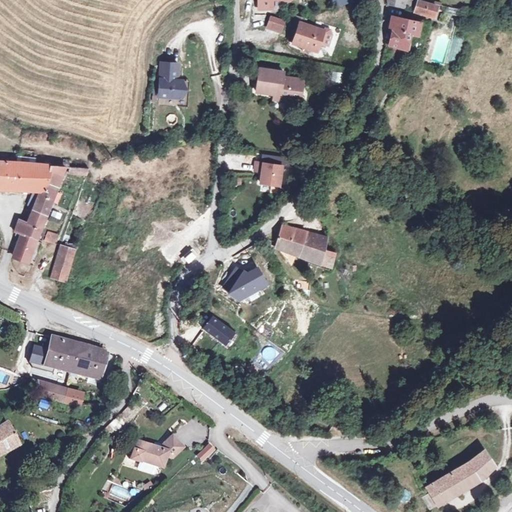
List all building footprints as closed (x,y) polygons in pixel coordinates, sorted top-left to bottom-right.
[(255,0),(256,9),(270,9),(270,0),(255,0)] [(414,10),(430,14),(435,14),(437,4),(431,3),(431,2),(418,0),(386,0),(388,4),(406,9),(408,2),(416,2),(414,10)] [(445,12),(457,15),(460,6),(451,4),(447,3),(445,12)] [(409,36),(417,37),(420,26),(416,24),(416,21),(413,20),(412,23),(401,20),(402,16),(394,15),(393,19),(390,18),(387,27),(391,29),(387,44),(393,47),(392,53),(395,54),(394,55),(405,57),(409,36)] [(284,21),(271,16),(267,27),(280,31),(284,21)] [(334,29),(302,21),(294,43),(305,48),(304,51),(311,55),(312,50),(321,53),(324,45),(333,48),(336,35),(334,29)] [(176,61),(160,60),(157,93),(177,94),(180,94),(183,86),(181,78),(175,77),(176,61)] [(251,94),(270,98),(276,99),(276,104),(296,107),(300,85),(280,81),(281,76),(255,71),(251,94)] [(187,78),(181,78),(183,86),(180,94),(177,94),(176,103),(186,104),(187,78)] [(344,143),(352,148),(360,135),(351,130),(344,143)] [(360,135),(352,148),(354,150),(362,137),(360,135)] [(362,137),(354,150),(362,155),(371,143),(362,137)] [(0,189),(17,191),(19,161),(18,161),(0,160),(0,189)] [(22,162),(19,161),(17,191),(32,193),(41,193),(45,193),(49,167),(50,166),(22,162)] [(280,164),(254,162),(253,170),(260,170),(259,180),(278,182),(280,164)] [(41,193),(34,210),(33,211),(46,216),(62,178),(66,168),(64,168),(50,166),(49,167),(45,193),(41,193)] [(126,183),(124,192),(135,194),(137,185),(126,183)] [(26,207),(34,210),(41,193),(32,193),(26,207)] [(46,216),(33,211),(28,225),(19,224),(14,234),(19,236),(11,257),(26,263),(36,239),(46,216)] [(324,251),(327,238),(280,226),(275,250),(331,269),(334,254),(324,251)] [(47,233),(44,241),(54,245),(56,237),(47,233)] [(67,279),(77,247),(63,244),(61,247),(52,275),(67,279)] [(265,281),(256,265),(246,271),(242,268),(227,289),(239,297),(265,281)] [(309,294),(311,282),(298,281),(297,293),(309,294)] [(203,330),(226,348),(236,335),(213,318),(203,330)] [(201,332),(193,341),(206,352),(214,344),(201,332)] [(65,368),(73,370),(80,346),(54,338),(50,352),(36,348),(32,364),(35,369),(50,372),(51,367),(65,371),(65,368)] [(110,355),(80,346),(73,370),(81,372),(81,375),(102,380),(110,355)] [(0,370),(0,382),(8,385),(11,374),(0,370)] [(41,396),(63,402),(66,391),(39,384),(41,396)] [(66,391),(63,402),(79,406),(82,395),(66,391)] [(108,405),(113,395),(105,393),(101,404),(108,405)] [(122,417),(114,425),(120,429),(127,422),(131,423),(138,416),(128,407),(126,413),(122,417)] [(0,457),(18,447),(7,423),(0,427),(0,457)] [(132,448),(129,457),(138,460),(139,457),(162,465),(166,456),(169,458),(182,445),(168,434),(156,446),(137,439),(134,447),(132,448)] [(203,463),(215,450),(208,443),(196,457),(203,463)] [(435,503),(480,479),(495,465),(484,449),(469,463),(426,487),(435,503)]
